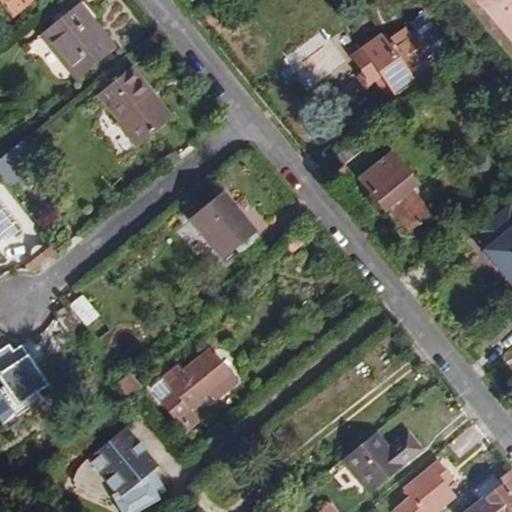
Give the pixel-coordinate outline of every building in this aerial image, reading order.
[(0,0),(12,15),(30,0),(0,0)] [(79,3),(39,35),(76,80),(116,48),(79,3)] [(427,59),(433,67),(435,70),(455,54),(424,12),(410,23),(417,32),(391,50),(407,73),(427,59)] [(395,94),(413,82),(407,73),(391,50),(381,36),(362,49),(393,92),(395,94)] [(388,96),(393,92),(362,49),(353,56),(371,82),(376,79),(388,96)] [(407,73),(413,82),(433,67),(427,59),(407,73)] [(472,73),(480,82),(488,74),(480,65),(472,73)] [(149,93),(152,92),(132,67),(97,95),(138,146),(171,120),(149,93)] [(477,85),(493,101),(504,90),(488,74),(480,82),(477,85)] [(511,119),(511,98),(504,90),(493,101),(511,119)] [(173,118),(152,92),(149,93),(171,120),(173,118)] [(356,135),(332,154),(342,166),(366,147),(356,135)] [(22,142),(0,159),(0,161),(15,181),(39,162),(22,142)] [(407,193),(412,189),(416,185),(391,153),(359,179),(384,211),(390,207),(408,230),(426,217),(407,193)] [(431,213),(412,189),(407,193),(426,217),(431,213)] [(189,220),(222,260),(255,234),(221,193),(189,220)] [(511,286),(511,214),(507,208),(480,231),(491,245),(484,251),(511,286)] [(0,213),(0,250),(18,236),(0,213)] [(304,244),(298,236),(286,245),(293,253),(304,244)] [(239,253),(251,269),(271,254),(258,238),(239,253)] [(83,298),(73,306),(88,324),(98,316),(83,298)] [(68,306),(55,317),(74,340),(87,329),(68,306)] [(7,346),(0,350),(0,381),(6,390),(0,393),(0,394),(15,416),(42,398),(37,392),(47,385),(20,346),(12,352),(7,346)] [(213,393),(216,397),(217,398),(236,383),(209,350),(182,373),(177,367),(152,387),(186,429),(198,419),(191,410),(206,398),(213,393)] [(130,398),(133,395),(141,388),(129,374),(118,383),(130,398)] [(210,403),(216,397),(213,393),(206,398),(210,403)] [(0,420),(3,425),(15,416),(0,394),(0,420)] [(125,428),(88,458),(120,497),(114,502),(122,511),(140,511),(160,501),(157,497),(166,492),(153,470),(157,467),(125,428)] [(403,465),(376,432),(342,460),(369,493),(403,465)] [(435,511),(454,497),(445,486),(441,481),(448,476),(437,462),(404,489),(422,511),(435,511)] [(511,511),(511,469),(497,481),(494,476),(475,492),(482,500),(467,511),(511,511)] [(441,481),(445,486),(452,481),(448,476),(441,481)]
